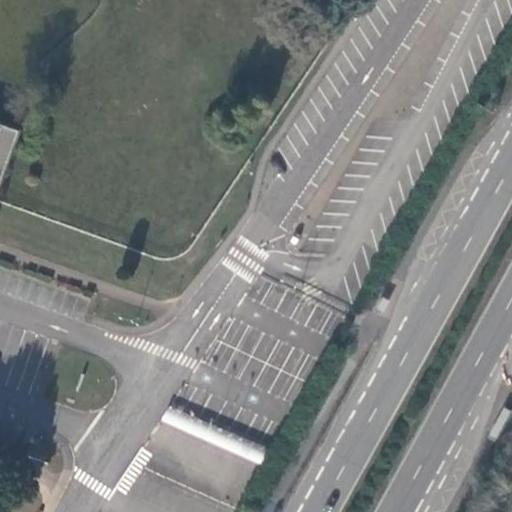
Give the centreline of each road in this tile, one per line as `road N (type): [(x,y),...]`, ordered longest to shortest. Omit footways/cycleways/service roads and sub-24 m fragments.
road 1 (primary): [(511,158),(322,511)]
road 2 (primary): [(394,511),(511,302)]
